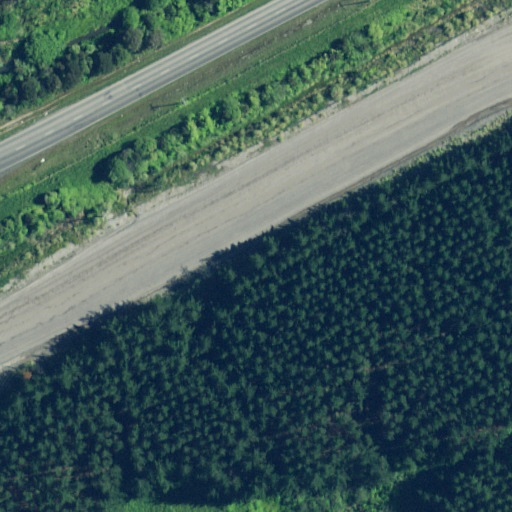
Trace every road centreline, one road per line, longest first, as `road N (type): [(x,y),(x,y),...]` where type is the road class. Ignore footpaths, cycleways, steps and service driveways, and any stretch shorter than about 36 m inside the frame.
road 1 (tertiary): [(511,58),(0,333)]
road 2 (tertiary): [(0,157),(297,0)]
